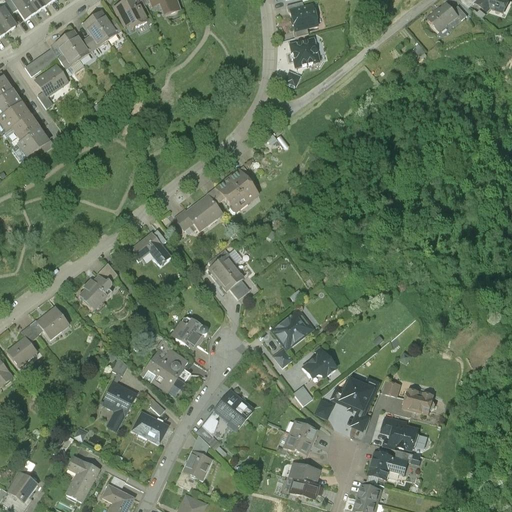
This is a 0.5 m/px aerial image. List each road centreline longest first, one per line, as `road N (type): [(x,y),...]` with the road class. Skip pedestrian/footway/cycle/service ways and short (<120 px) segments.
road 1 (residential): [(263,100),(217,154),(0,328)]
road 2 (residential): [(436,0),(299,106),(263,100)]
road 3 (residential): [(144,511),(227,354)]
